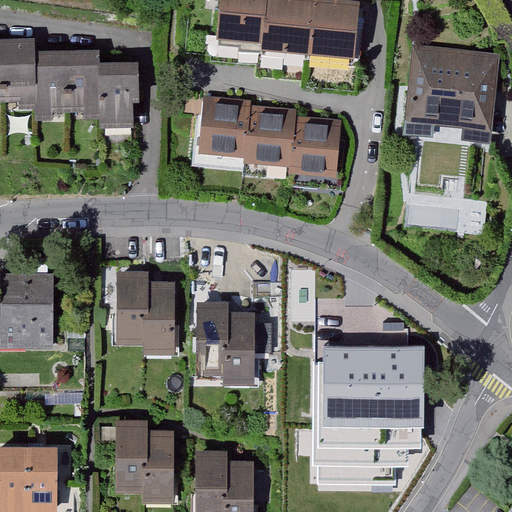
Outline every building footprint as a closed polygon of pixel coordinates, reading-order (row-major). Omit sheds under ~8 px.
[(270,0),(226,0),(223,46),(265,49),(264,60),(356,66),(360,9),(270,2),(270,0)] [(32,47),(0,47),(0,105),(39,105),(39,123),(138,122),(138,73),(100,74),(99,58),(32,59),(32,47)] [(498,60),(417,53),(411,126),(492,133),(498,60)] [(250,106),(206,104),(204,160),(250,162),(250,168),(296,171),(296,182),(339,184),(342,127),(302,125),(302,116),(250,114),(250,106)] [(152,277),(121,277),(120,350),(146,350),(146,362),(175,363),(176,286),(152,285),(152,277)] [(55,280),(7,279),(6,355),(54,356),(55,280)] [(231,309),(201,309),(200,382),(225,382),(225,394),(254,394),(256,317),(231,317),(231,309)] [(430,335),(316,332),(313,466),(416,468),(417,442),(427,442),(430,335)] [(149,429),(119,428),(118,501),(143,502),(143,511),(172,511),(174,437),(149,436),(149,429)] [(0,511),(26,511),(27,454),(0,453),(0,511)] [(54,511),(55,454),(27,454),(26,511),(54,511)] [(230,459),(200,458),(198,511),(253,511),(255,467),(230,466),(230,459)]
